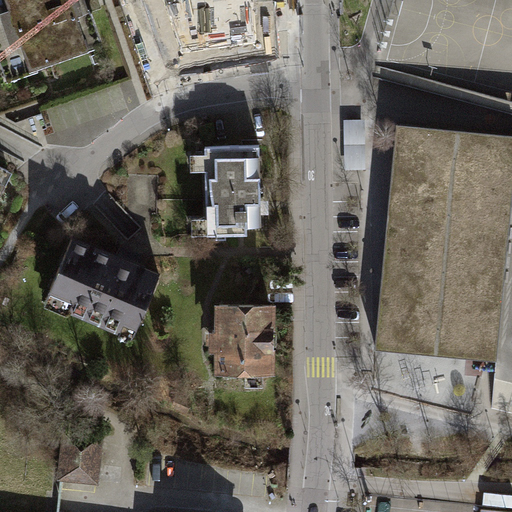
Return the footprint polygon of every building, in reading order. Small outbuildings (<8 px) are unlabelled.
[(88,0),(0,0),(0,61),(7,81),(105,47),(88,0)] [(241,0),(186,0),(192,45),(246,39),(241,0)] [(511,185),(511,134),(393,125),(376,344),(497,354),(511,185)] [(261,143),(206,145),(206,152),(191,152),(192,169),(207,169),(207,216),(192,216),(193,233),(250,235),(248,224),(265,224),(261,143)] [(0,214),(20,179),(0,167),(0,214)] [(511,195),(498,353),(497,379),(511,383),(511,195)] [(162,274),(68,233),(40,298),(134,339),(162,274)] [(277,299),(218,300),(219,373),(278,373),(277,299)] [(104,434),(59,429),(53,476),(58,476),(93,481),(100,481),(104,434)]
